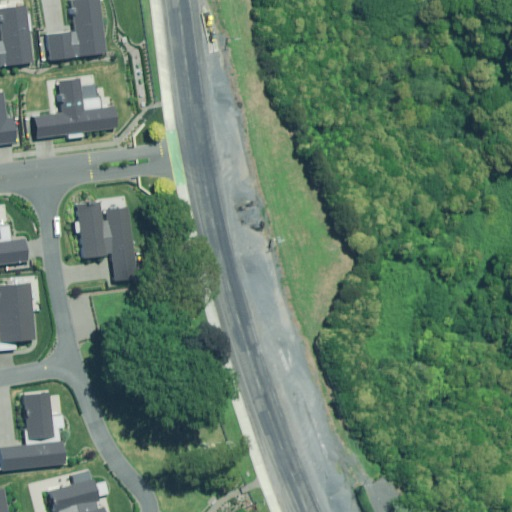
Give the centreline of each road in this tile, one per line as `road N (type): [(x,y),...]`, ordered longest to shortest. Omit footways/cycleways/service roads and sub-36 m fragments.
road 1 (tertiary): [(203,166),(263,396),(309,511)]
road 2 (residential): [(45,180),(74,363)]
road 3 (residential): [(74,363),(102,436),(149,511)]
road 4 (residential): [(203,166),(45,180)]
road 5 (residential): [(43,163),(200,142)]
road 6 (tertiary): [(180,0),(200,142)]
